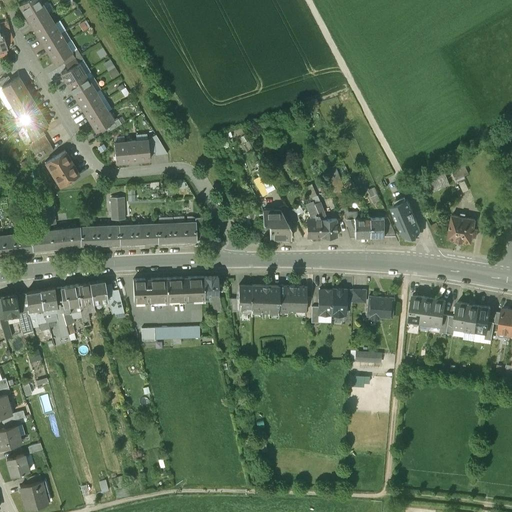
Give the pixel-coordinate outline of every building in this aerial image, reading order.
[(2,0),(6,10),(12,8),(10,2),(16,0),(15,0),(2,0)] [(26,0),(19,4),(25,14),(42,4),(39,0),(26,0)] [(25,14),(31,24),(48,13),(42,4),(25,14)] [(31,24),(37,33),(54,23),(48,13),(31,24)] [(43,43),(60,32),(54,23),(37,33),(43,43)] [(49,53),(66,42),(60,32),(43,43),(49,53)] [(62,58),(72,52),(66,42),(49,53),(55,62),(62,58)] [(62,58),(65,63),(80,54),(76,49),(72,52),(62,58)] [(65,63),(68,68),(78,62),(83,59),(80,54),(65,63)] [(61,72),(67,82),(84,72),(78,62),(68,68),(61,72)] [(67,82),(73,92),(90,82),(84,72),(67,82)] [(0,86),(1,86),(11,80),(8,75),(0,79),(0,86)] [(11,80),(1,86),(7,96),(24,86),(18,76),(11,80)] [(73,92),(78,102),(95,91),(90,82),(73,92)] [(24,86),(7,96),(13,106),(30,95),(24,86)] [(84,111),(101,101),(95,91),(78,102),(84,111)] [(30,95),(13,106),(19,115),(36,105),(30,95)] [(90,121),(107,110),(101,101),(84,111),(90,121)] [(36,105),(19,115),(25,125),(41,114),(36,105)] [(96,131),(103,127),(113,120),(107,110),(90,121),(96,131)] [(41,114),(25,125),(21,127),(27,137),(29,136),(42,128),(48,124),(41,114)] [(113,120),(103,127),(106,132),(121,123),(118,118),(113,120)] [(42,128),(29,136),(32,141),(44,133),(45,133),(42,128)] [(44,133),(32,141),(29,143),(32,148),(47,139),(44,133)] [(149,151),(155,151),(154,143),(160,142),(155,134),(148,139),(149,151)] [(47,139),(32,148),(35,153),(50,144),(47,139)] [(149,151),(148,139),(136,140),(138,160),(150,159),(149,151)] [(138,160),(136,140),(125,141),(127,161),(138,160)] [(127,161),(125,141),(114,142),(115,162),(127,161)] [(155,154),(167,153),(160,142),(154,143),(155,151),(155,154)] [(50,144),(35,153),(38,158),(53,149),(50,144)] [(65,149),(45,161),(60,186),(79,173),(65,149)] [(456,157),(447,161),(457,182),(466,178),(456,157)] [(443,170),(420,179),(426,193),(449,184),(443,170)] [(264,194),(277,187),(271,176),(266,178),(263,173),(254,177),(264,194)] [(369,188),(374,202),(381,200),(376,186),(369,188)] [(123,196),(110,197),(111,219),(124,218),(123,196)] [(406,199),(390,206),(403,236),(417,236),(417,231),(420,230),(408,203),(406,199)] [(320,237),(320,219),(314,203),(313,200),(305,203),(310,214),(310,219),(307,219),(307,237),(320,237)] [(314,203),(320,219),(327,218),(320,201),(314,203)] [(52,205),(40,206),(42,225),(55,223),(52,205)] [(288,211),(294,222),(299,219),(293,208),(288,211)] [(291,237),(290,227),(280,210),(262,210),(262,223),(269,223),(269,237),(291,237)] [(452,215),(448,238),(471,242),(472,236),(475,236),(477,228),(473,227),(475,219),(452,215)] [(345,217),(350,229),(354,229),(354,217),(345,217)] [(354,235),(369,235),(369,217),(354,217),(354,229),(354,235)] [(369,235),(385,235),(384,217),(369,217),(369,235)] [(395,235),(388,217),(384,217),(385,235),(395,235)] [(327,218),(320,219),(320,237),(337,236),(336,218),(327,218)] [(79,226),(80,244),(196,239),(195,221),(194,221),(79,226)] [(72,245),(80,244),(79,226),(71,227),(72,245)] [(0,253),(72,245),(71,227),(0,235),(0,253)] [(204,294),(203,275),(165,277),(166,299),(204,298),(204,294)] [(218,276),(203,275),(204,294),(211,294),(218,294),(218,276)] [(166,299),(165,277),(133,278),(134,301),(166,299)] [(113,298),(112,289),(112,285),(105,286),(104,279),(90,282),(93,301),(113,298)] [(93,301),(90,282),(78,283),(81,302),(86,301),(93,301)] [(79,302),(81,302),(78,283),(60,286),(63,305),(69,304),(79,302)] [(238,299),(238,307),(238,310),(238,312),(247,310),(250,310),(252,285),(252,284),(238,284),(238,298),(238,299)] [(278,285),(278,311),(305,312),(306,298),(306,286),(278,284),(278,285)] [(278,311),(278,285),(252,285),(250,310),(278,311)] [(54,287),(40,289),(42,306),(56,304),(54,287)] [(118,288),(112,289),(113,298),(115,313),(123,312),(118,288)] [(345,305),(346,289),(332,288),(332,289),(331,314),(345,315),(345,305)] [(40,289),(26,292),(29,309),(29,308),(42,306),(40,289)] [(331,314),(332,289),(322,289),(322,290),(318,289),(318,306),(317,314),(318,314),(331,314)] [(352,289),(352,302),(365,302),(365,289),(352,289)] [(15,293),(1,296),(4,315),(5,315),(18,313),(15,293)] [(211,294),(214,310),(221,310),(218,294),(211,294)] [(1,296),(0,295),(0,321),(2,329),(6,327),(7,330),(9,329),(5,315),(4,315),(1,296)] [(419,322),(423,297),(412,295),(409,320),(419,322)] [(368,296),(367,310),(370,311),(369,316),(369,319),(379,320),(380,315),(383,315),(383,317),(392,318),(394,298),(368,296)] [(231,311),(238,310),(238,307),(238,299),(238,298),(229,297),(231,311)] [(430,323),(434,298),(423,297),(419,322),(430,323)] [(430,323),(440,325),(441,325),(443,314),(445,300),(434,298),(430,323)] [(81,302),(79,302),(82,320),(89,319),(86,301),(81,302)] [(455,316),(453,327),(454,327),(464,329),(468,304),(457,302),(455,316)] [(76,331),(69,304),(63,305),(61,305),(62,309),(65,321),(69,333),(76,331)] [(475,330),(479,305),(468,304),(464,329),(475,330)] [(490,307),(479,305),(475,330),(486,332),(490,307)] [(50,332),(47,320),(44,315),(43,309),(42,306),(29,308),(30,315),(38,314),(39,322),(43,334),(50,332)] [(510,334),(511,322),(511,309),(502,308),(502,312),(500,324),(499,332),(510,334)] [(59,323),(65,321),(62,309),(56,310),(59,323)] [(500,324),(502,312),(496,311),(494,323),(500,324)] [(446,333),(449,315),(443,314),(441,325),(440,325),(439,332),(446,333)] [(453,327),(455,316),(449,315),(446,333),(453,334),(454,327),(453,327)] [(199,325),(173,326),(174,337),(199,336),(199,325)] [(173,326),(154,327),(154,338),(174,337),(173,326)] [(374,353),(362,352),(362,360),(373,361),(374,353)] [(371,376),(360,376),(360,385),(371,385),(371,376)] [(0,394),(5,393),(6,394),(10,393),(8,386),(0,387),(0,394)] [(11,414),(11,413),(6,394),(5,393),(0,394),(0,416),(2,416),(11,414)] [(11,414),(2,416),(3,422),(24,416),(23,410),(11,413),(11,414)] [(16,424),(0,428),(0,447),(21,442),(16,424)] [(29,452),(42,448),(40,443),(28,446),(29,452)] [(5,458),(10,476),(27,471),(22,453),(5,458)] [(106,472),(99,474),(104,490),(110,488),(106,472)] [(26,477),(28,484),(41,480),(39,474),(26,477)] [(124,475),(113,477),(114,488),(126,485),(124,475)] [(28,484),(20,486),(26,509),(47,503),(41,480),(28,484)]
